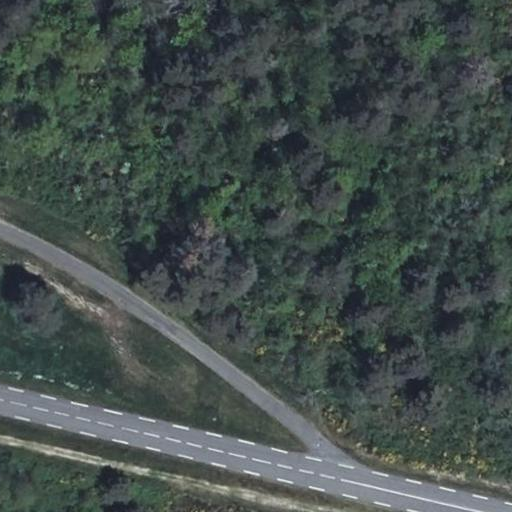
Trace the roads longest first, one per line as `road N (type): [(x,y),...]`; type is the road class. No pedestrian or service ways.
road 1 (unclassified): [(349,481),(285,410),(211,350),(0,226)]
road 2 (tertiary): [(349,481),(0,400)]
road 3 (track): [(0,439),(338,511)]
road 4 (tertiary): [(481,511),(349,481)]
